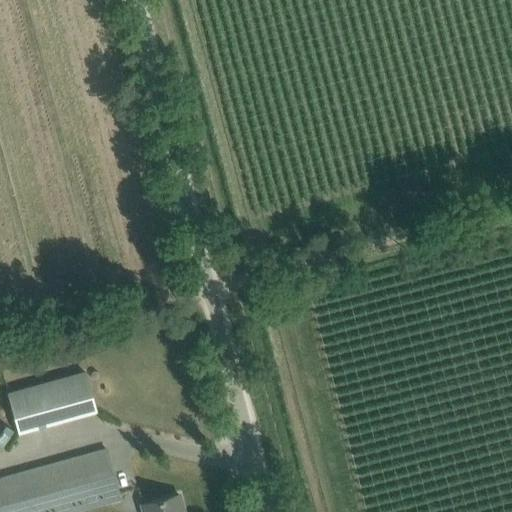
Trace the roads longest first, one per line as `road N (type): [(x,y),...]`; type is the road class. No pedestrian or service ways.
road 1 (track): [(511,201),(0,347)]
road 2 (unclassified): [(267,511),(134,0)]
